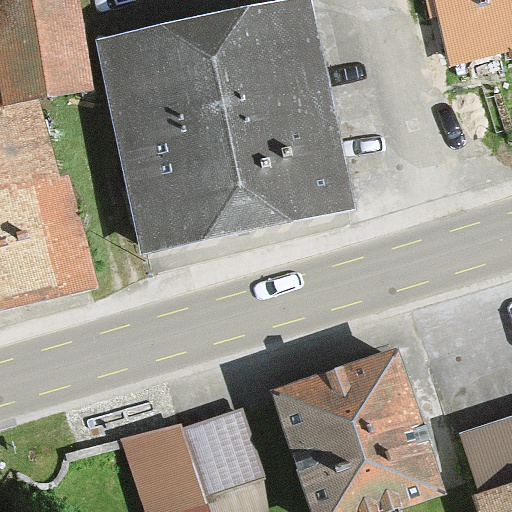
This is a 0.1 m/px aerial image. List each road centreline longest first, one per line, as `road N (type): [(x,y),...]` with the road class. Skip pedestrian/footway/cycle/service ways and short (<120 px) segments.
road 1 (primary): [(453,248),(0,386)]
road 2 (residential): [(453,248),(372,0)]
